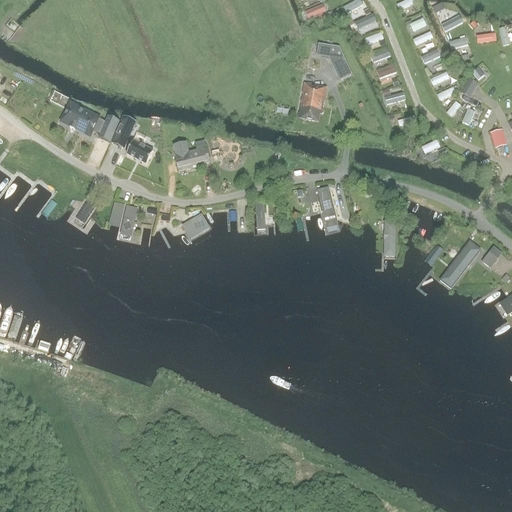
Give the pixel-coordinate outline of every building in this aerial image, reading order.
[(399,11),(416,4),(413,0),(409,0),(397,6),(399,11)] [(351,22),(361,9),(357,5),(346,18),(351,22)] [(323,13),(326,12),(323,6),(306,13),(308,19),(318,15),(319,18),(324,16),(323,13)] [(445,33),(462,25),(459,18),(442,27),(445,33)] [(412,32),(426,25),(424,20),(409,26),(412,32)] [(503,45),(509,43),(505,29),(499,30),(503,45)] [(415,47),(433,39),(430,33),(413,41),(415,47)] [(477,45),(497,43),(495,34),(476,37),(477,45)] [(364,49),(382,41),(379,35),(361,43),(364,49)] [(329,59),(332,66),(345,60),(339,48),(324,46),(322,58),(329,59)] [(424,65),(440,58),(437,51),(421,58),(424,65)] [(370,64),(389,58),(387,52),(368,58),(370,64)] [(449,68),(447,63),(441,66),(443,71),(449,68)] [(480,68),(486,76),(490,74),(483,65),(480,68)] [(381,78),(395,72),(393,67),(379,72),(381,78)] [(479,81),(485,77),(478,69),(473,73),(479,81)] [(460,94),(470,99),(478,85),(469,79),(460,94)] [(326,89),(304,85),(298,119),(318,123),(319,115),(321,116),(326,89)] [(384,99),(391,97),(389,90),(382,92),(384,99)] [(65,107),(68,97),(55,94),(53,103),(65,107)] [(389,104),(405,100),(403,94),(388,98),(389,104)] [(71,105),(62,122),(71,126),(70,128),(75,131),(76,129),(90,136),(92,131),(100,135),(99,138),(110,144),(120,122),(108,117),(106,123),(71,105)] [(453,121),(460,108),(455,106),(449,119),(453,121)] [(468,127),(474,113),(468,110),(462,125),(468,127)] [(400,128),(416,122),(415,117),(398,122),(400,128)] [(125,118),(113,144),(125,149),(136,124),(125,118)] [(501,130),(491,133),(495,149),(506,146),(501,130)] [(146,165),(153,151),(133,141),(126,154),(146,165)] [(202,159),(208,158),(205,146),(197,148),(197,151),(188,153),(186,144),(174,146),(176,156),(176,159),(177,165),(177,166),(177,168),(178,168),(179,171),(204,165),(202,159)] [(112,159),(116,149),(111,147),(108,158),(112,159)] [(438,152),(441,158),(448,155),(445,149),(438,152)] [(211,152),(213,158),(220,156),(219,150),(211,152)] [(328,188),(317,191),(328,235),(339,232),(328,188)] [(97,205),(89,200),(74,224),(82,228),(97,205)] [(138,207),(128,205),(122,234),(131,236),(138,207)] [(256,205),(257,235),(266,235),(265,205),(256,205)] [(202,214),(182,226),(191,240),(210,228),(202,214)] [(396,259),(397,222),(385,222),(384,259),(396,259)] [(470,240),(440,280),(452,289),(483,250),(470,240)] [(486,258),(482,263),(490,270),(502,254),(494,248),(493,248),(486,258)] [(511,289),(495,301),(506,318),(511,314),(511,289)]
